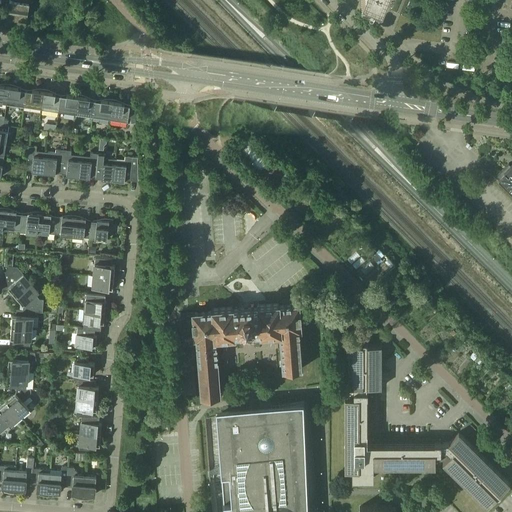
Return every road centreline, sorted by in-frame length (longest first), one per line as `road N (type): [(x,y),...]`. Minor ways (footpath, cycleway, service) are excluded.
road 1 (residential): [(0,189),(125,203),(125,314),(107,365),(116,416),(104,511)]
road 2 (residential): [(511,445),(276,211)]
road 3 (residential): [(169,277),(189,511)]
road 4 (tertiary): [(391,104),(187,75)]
road 5 (tertiary): [(187,75),(0,48)]
road 6 (residential): [(276,211),(183,118),(184,98)]
road 7 (residential): [(159,126),(169,277)]
road 8 (residential): [(169,277),(215,274),(276,211)]
road 9 (residential): [(128,85),(0,66)]
road 10 (residential): [(391,104),(391,55),(335,0)]
road 11 (tertiary): [(511,122),(391,104)]
